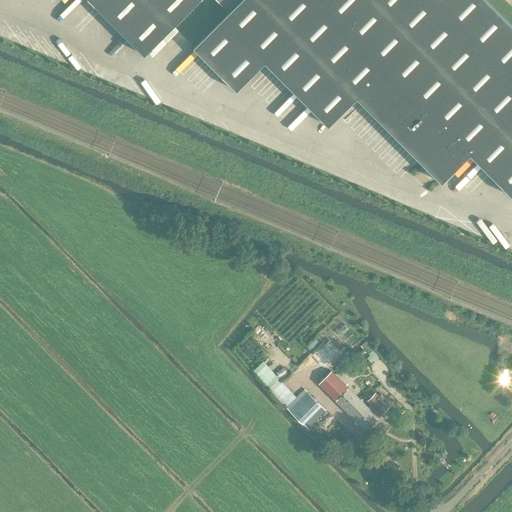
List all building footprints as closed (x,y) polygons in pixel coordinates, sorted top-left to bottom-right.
[(89,0),(145,55),(200,0),(216,0),(229,12),(193,48),(237,91),(265,62),(328,126),(357,98),(442,183),(470,154),(511,196),(511,25),(486,0),(89,0)] [(318,361),(322,357),(328,364),(337,356),(332,351),(334,349),(327,341),(312,354),(318,361)] [(367,342),(362,347),(368,355),(374,350),(367,342)] [(382,414),(371,404),(368,408),(331,371),(319,383),(365,430),(382,414)] [(303,425),(307,420),(322,406),(307,391),(288,409),(288,410),(296,417),(303,425)] [(368,400),(371,404),(382,414),(389,407),(375,393),(368,400)]
